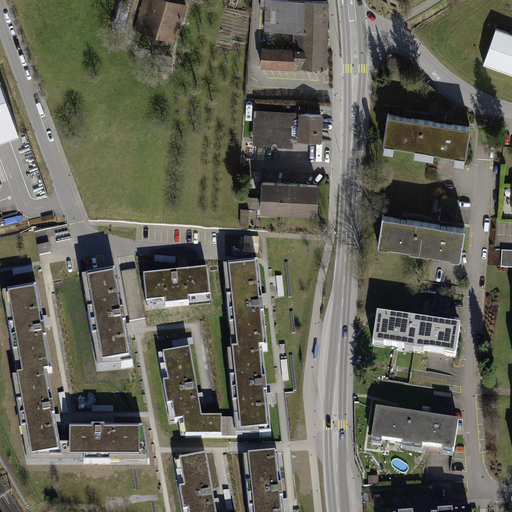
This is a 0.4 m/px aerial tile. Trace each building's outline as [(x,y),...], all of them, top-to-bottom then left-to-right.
[(163,0),(146,0),(138,29),(174,39),(180,18),(174,16),(177,4),(163,0)] [(328,1),(294,0),(260,0),(261,8),(266,8),(266,30),(298,32),(298,40),(295,40),(294,49),(262,48),(261,65),(325,67),(328,1)] [(511,35),(498,30),(486,63),(511,72),(511,35)] [(0,137),(18,131),(0,80),(0,137)] [(323,114),(256,111),(255,140),(292,142),(292,138),(321,139),(323,114)] [(408,117),(388,113),(383,144),(393,146),(393,144),(414,147),(414,149),(433,152),(433,150),(454,153),(454,155),(464,157),(469,127),(449,123),(408,117)] [(319,183),(264,181),(264,198),(263,210),(317,212),(319,183)] [(263,210),(264,198),(243,196),(242,208),(263,210)] [(460,200),(443,198),(440,220),(457,222),(460,200)] [(404,217),(384,214),(379,245),(389,246),(389,244),(410,248),(410,249),(429,253),(429,250),(450,254),(450,256),(460,257),(465,227),(445,224),(404,217)] [(511,267),(511,252),(502,252),(501,267),(511,267)] [(258,262),(224,266),(233,349),(263,346),(267,345),(258,262)] [(207,268),(144,274),(147,306),(210,300),(207,268)] [(117,273),(86,279),(103,366),(120,363),(121,368),(134,365),(117,273)] [(37,288),(7,293),(13,326),(8,327),(14,353),(18,352),(22,377),(47,373),(52,372),(37,288)] [(452,300),(435,298),(432,320),(448,322),(452,300)] [(398,319),(378,316),(373,347),(383,348),(383,346),(405,350),(405,352),(424,355),(424,352),(445,356),(444,358),(455,360),(460,329),(439,326),(398,319)] [(272,433),(263,346),(233,349),(227,350),(235,419),(236,434),(261,434),(272,433)] [(190,348),(159,355),(171,421),(182,422),(186,437),(237,438),(236,434),(235,419),(203,418),(190,348)] [(59,446),(47,373),(22,377),(17,378),(22,403),(17,403),(22,430),(26,429),(32,459),(61,459),(59,446)] [(451,395),(435,393),(432,415),(448,417),(451,395)] [(397,413),(377,410),(372,441),(382,443),(382,440),(403,444),(403,446),(422,449),(422,447),(443,450),(443,452),(453,454),(458,423),(438,420),(397,413)] [(70,446),(59,446),(61,459),(84,459),(84,464),(110,464),(110,459),(149,459),(143,429),(70,429),(70,446)] [(284,511),(279,454),(249,457),(253,511),(284,511)] [(216,511),(207,456),(179,461),(183,486),(178,487),(182,511),(216,511)]
